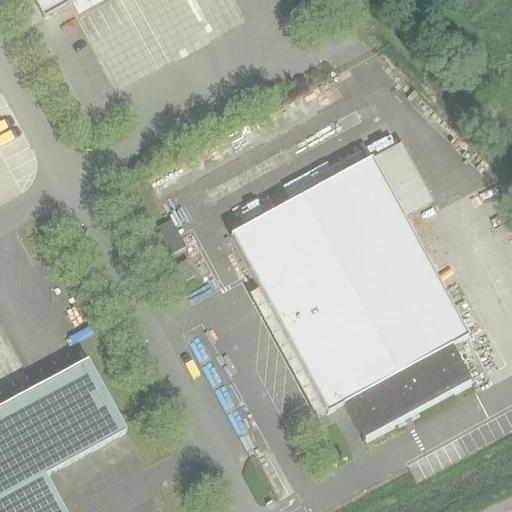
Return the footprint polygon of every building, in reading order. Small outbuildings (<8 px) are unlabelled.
[(30,0),(42,22),(83,0),(30,0)] [(401,145),(371,161),(404,221),(433,205),(401,145)] [(343,408),(363,444),(471,386),(450,349),(467,340),(371,162),(229,239),(326,416),(343,408)] [(186,262),(177,267),(185,283),(195,278),(186,262)] [(87,364),(0,410),(0,511),(62,511),(44,479),(125,435),(87,364)]
